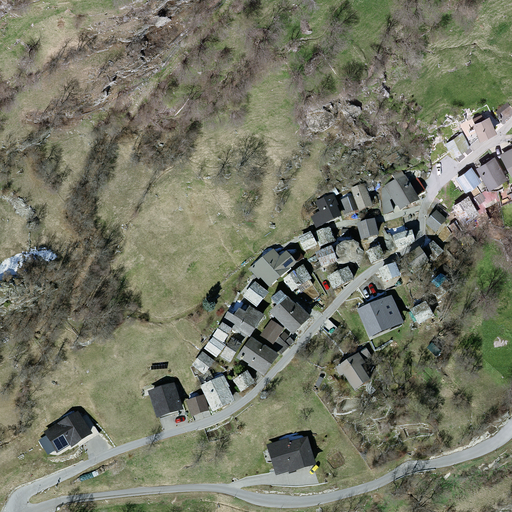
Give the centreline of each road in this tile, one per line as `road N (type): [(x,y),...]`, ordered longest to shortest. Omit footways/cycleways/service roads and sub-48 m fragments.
road 1 (residential): [(16,511),(19,495),(247,401),(356,282),(415,245),(431,191),(511,119)]
road 2 (unclassified): [(29,511),(158,490),(229,490),(301,503),(473,453),(511,421)]
